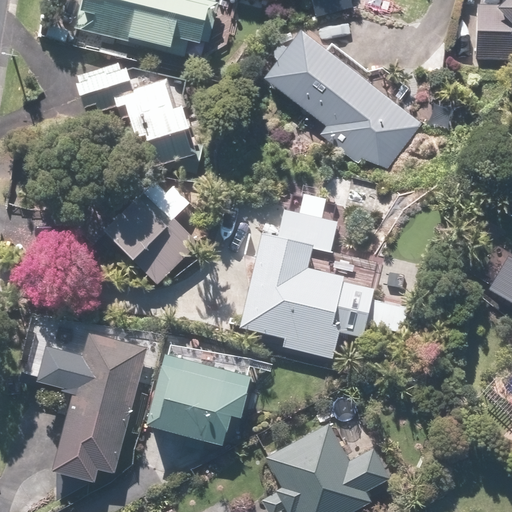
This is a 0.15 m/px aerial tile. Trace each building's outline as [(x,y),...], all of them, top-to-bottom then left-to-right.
[(91,0),(85,28),(131,39),(133,33),(181,45),(183,33),(211,39),(220,0),(91,0)] [(481,2),(478,57),(511,58),(511,0),(508,0),(505,4),(481,2)] [(426,123),(310,25),(270,72),(331,124),(323,133),(359,163),(363,158),(387,168),(426,123)] [(122,63),(83,74),(92,105),(128,95),(139,132),(161,126),(171,160),(205,151),(197,123),(203,121),(196,98),(181,103),(174,77),(142,86),(134,62),(123,65),(122,63)] [(458,104),(436,100),(431,123),(453,127),(458,104)] [(162,175),(113,221),(144,255),(139,259),(161,282),(205,241),(180,214),(198,198),(182,181),(174,189),(162,175)] [(281,232),(268,229),(246,323),(289,333),(286,346),(337,358),(343,330),(366,336),(378,284),(348,277),(349,273),(313,264),(318,245),(334,249),(341,219),(287,207),(281,232)] [(155,342),(94,324),(87,349),(48,337),(37,374),(77,386),(55,460),(100,473),(103,462),(119,467),(155,342)] [(174,351),(156,419),(232,438),(240,408),(248,411),(258,373),(174,351)] [(338,419),(275,452),(292,483),(265,497),(272,511),(349,511),(379,497),(373,486),(398,473),(381,443),(357,455),(338,419)]
